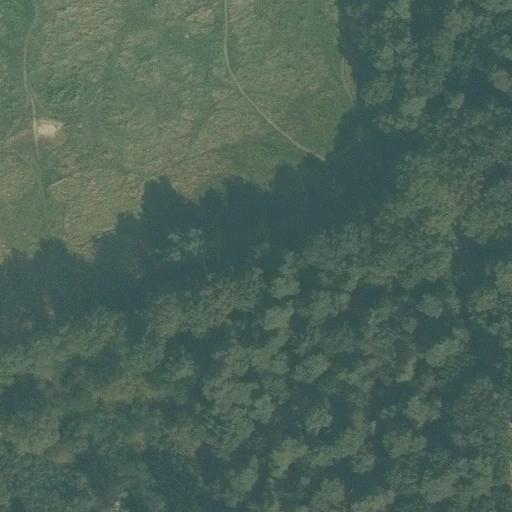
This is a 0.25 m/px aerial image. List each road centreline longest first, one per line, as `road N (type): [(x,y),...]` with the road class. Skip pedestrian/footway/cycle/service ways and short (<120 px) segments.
road 1 (track): [(463,256),(400,0)]
road 2 (track): [(511,467),(463,256)]
